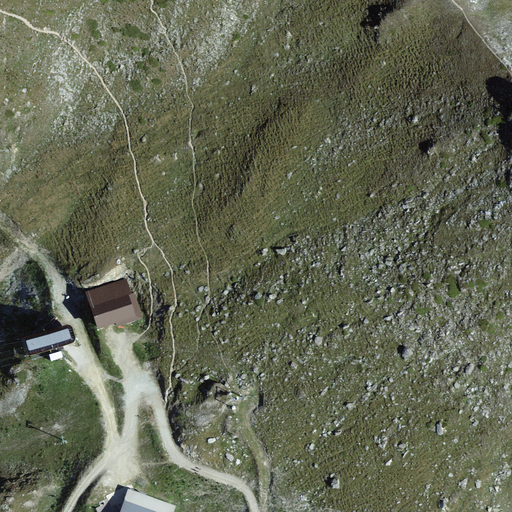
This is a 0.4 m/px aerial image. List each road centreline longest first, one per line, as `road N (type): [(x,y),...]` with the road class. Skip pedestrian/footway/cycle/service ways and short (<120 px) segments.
road 1 (track): [(143,383),(182,461),(230,481),(254,511)]
road 2 (track): [(143,383),(122,444),(69,511)]
